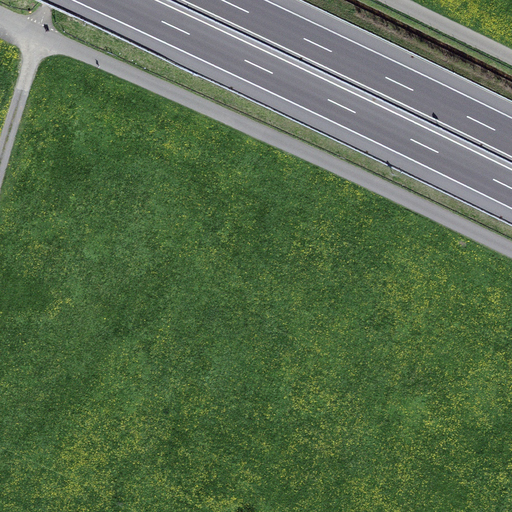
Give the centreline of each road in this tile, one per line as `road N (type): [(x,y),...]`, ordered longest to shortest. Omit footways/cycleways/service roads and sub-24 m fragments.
road 1 (unclassified): [(40,32),(511,252)]
road 2 (motorway): [(114,0),(511,187)]
road 3 (motorway): [(511,138),(215,0)]
road 4 (unclassified): [(511,64),(382,0)]
road 5 (track): [(0,170),(40,32)]
